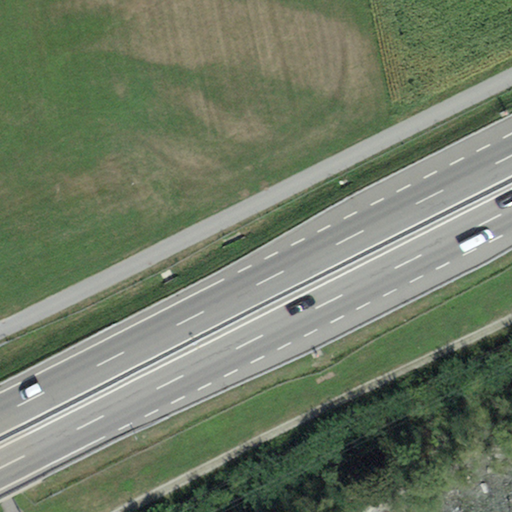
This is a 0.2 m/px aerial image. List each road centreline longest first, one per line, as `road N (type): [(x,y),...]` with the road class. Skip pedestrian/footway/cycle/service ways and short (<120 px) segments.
road 1 (motorway): [(0,467),(511,208)]
road 2 (motorway): [(511,155),(0,414)]
road 3 (track): [(120,511),(511,315)]
